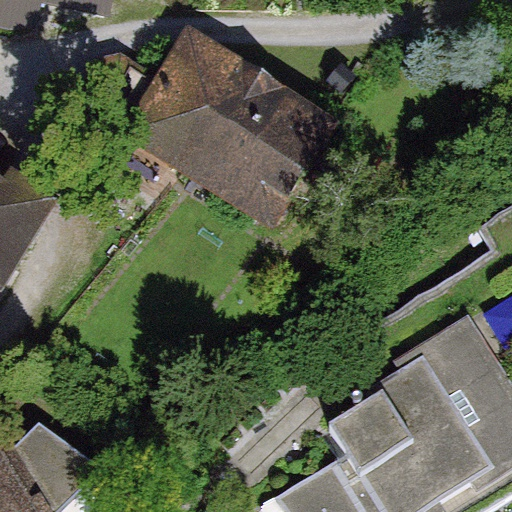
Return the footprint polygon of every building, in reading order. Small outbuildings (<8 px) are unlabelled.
[(0,0),(0,9),(11,12),(49,20),(109,32),(115,0),(0,0)] [(332,147),(191,53),(128,146),(269,240),(332,147)] [(0,293),(55,204),(14,178),(5,192),(0,188),(0,293)] [(511,229),(483,247),(495,262),(380,334),(338,355),(369,401),(376,421),(332,446),(348,468),(270,511),(461,511),(492,495),(499,503),(511,495),(511,229)] [(94,511),(114,495),(37,435),(0,469),(0,511),(94,511)]
